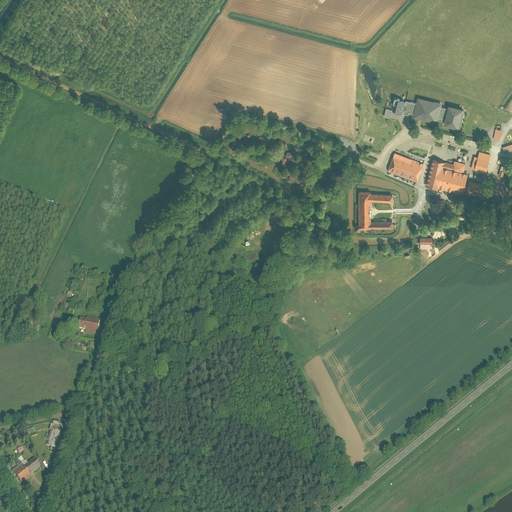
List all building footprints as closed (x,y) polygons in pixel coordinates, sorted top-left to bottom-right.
[(415,112),(414,116),(439,123),(440,118),(443,106),(444,102),(420,96),(418,102),(415,112)] [(408,100),(397,97),(394,109),(404,112),(408,100)] [(415,112),(418,102),(408,100),(404,112),(410,113),(411,111),(415,112)] [(451,108),(443,106),(440,118),(447,120),(446,124),(461,128),(462,126),(463,126),(468,110),(466,109),(467,108),(452,104),(451,108)] [(511,140),(503,143),(506,152),(511,150),(511,140)] [(493,153),(481,150),(479,156),(476,155),(473,166),(477,167),(476,170),(488,173),(493,153)] [(424,163),(396,152),(390,170),(418,181),(424,163)] [(456,163),(435,158),(428,184),(465,193),(470,173),(466,172),(468,163),(456,160),(456,163)] [(494,183),(473,178),(470,194),(490,199),(494,183)] [(372,191),(361,191),(360,224),(357,224),(357,229),(362,230),(362,228),(371,228),(394,228),(394,221),(372,221),(372,201),(393,201),(394,195),(372,194),(372,191)] [(81,332),(99,334),(101,319),(89,317),(89,319),(83,319),(81,332)] [(54,430),(50,446),(59,448),(63,433),(58,432),(54,430)] [(24,465),(14,472),(23,485),(34,476),(32,474),(42,467),(36,459),(25,467),(24,465)]
